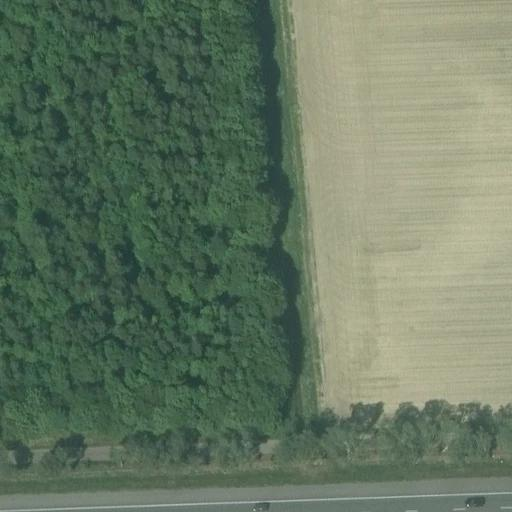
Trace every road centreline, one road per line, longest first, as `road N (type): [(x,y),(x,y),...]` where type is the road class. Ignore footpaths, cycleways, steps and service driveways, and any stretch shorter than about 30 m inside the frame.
road 1 (unclassified): [(0,459),(511,441)]
road 2 (track): [(311,449),(264,0)]
road 3 (motorway): [(511,506),(351,511)]
